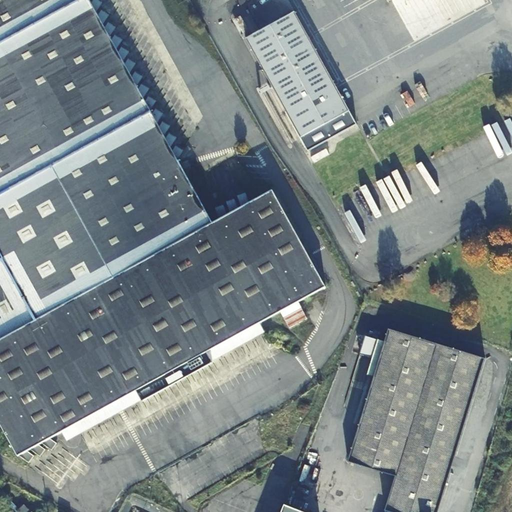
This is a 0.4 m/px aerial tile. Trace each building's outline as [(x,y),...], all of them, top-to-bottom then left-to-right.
[(0,0),(0,433),(19,465),(320,288),(264,193),(205,227),(72,0),(0,0)] [(348,110),(292,12),(245,40),(300,138),(348,110)] [(296,309),(279,320),(285,331),(303,320),(296,309)] [(389,471),(378,506),(394,511),(430,511),(485,358),(390,325),(344,455),(389,471)] [(294,479),(312,430),(302,427),(283,475),(294,479)]
